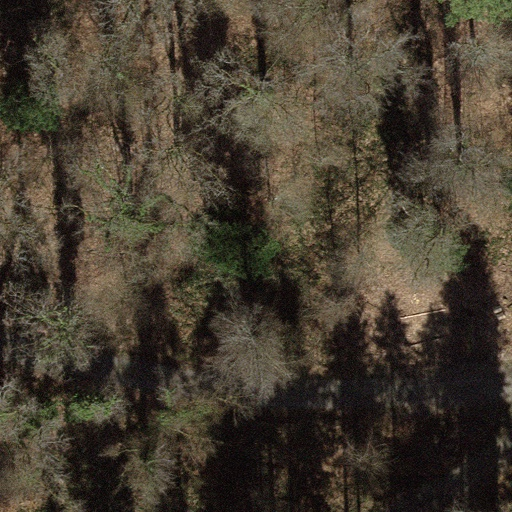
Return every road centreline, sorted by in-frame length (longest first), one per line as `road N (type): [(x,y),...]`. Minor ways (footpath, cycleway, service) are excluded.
road 1 (track): [(0,347),(67,363),(357,392),(511,387)]
road 2 (track): [(393,511),(511,433)]
